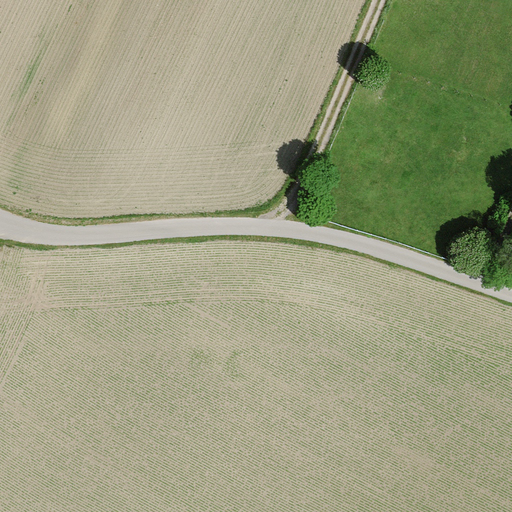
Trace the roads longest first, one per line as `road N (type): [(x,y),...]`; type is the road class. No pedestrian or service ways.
road 1 (residential): [(0,223),(66,235),(272,228),(335,237),(511,295)]
road 2 (track): [(285,230),(379,0)]
